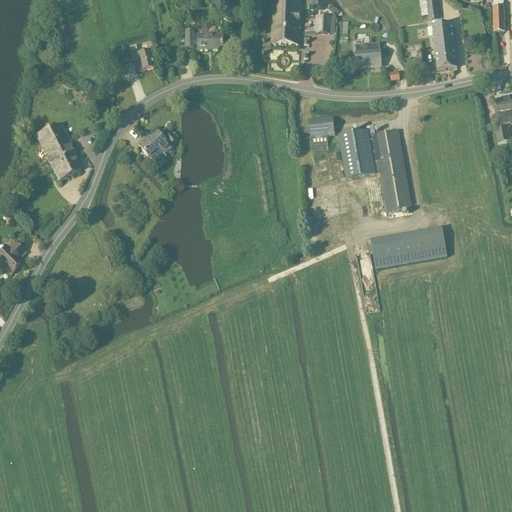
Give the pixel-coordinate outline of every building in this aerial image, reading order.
[(299,47),(301,4),(298,4),(298,0),(276,0),(276,3),(273,3),(271,46),(299,47)] [(439,20),(436,0),(426,0),(429,21),(439,20)] [(504,8),(493,9),(494,34),(505,33),(504,8)] [(330,36),(331,18),(317,18),(316,36),(330,36)] [(442,27),(447,71),(457,70),(452,26),(442,27)] [(437,72),(447,71),(442,27),(432,28),(437,72)] [(196,36),(196,37),(193,37),(193,32),(184,32),(184,50),(194,50),(194,46),(196,45),(196,51),(222,52),(222,36),(196,36)] [(381,69),(381,55),(369,56),(369,46),(355,47),(356,57),(355,57),(356,71),(381,69)] [(135,48),(129,49),(128,48),(121,50),(121,52),(115,53),(118,67),(132,63),(133,62),(137,61),(140,74),(154,70),(150,53),(137,56),(135,48)] [(427,66),(426,53),(416,54),(417,66),(427,66)] [(391,83),(400,82),(399,74),(390,75),(391,83)] [(497,115),(499,126),(511,123),(511,96),(508,97),(508,99),(495,101),(497,115)] [(309,121),(311,139),(334,137),(333,119),(309,121)] [(66,159),(76,154),(62,124),(35,137),(43,154),(51,171),(67,163),(66,159)] [(339,138),(346,181),(380,175),(387,215),(412,210),(399,132),(375,136),(373,126),(367,127),(368,133),(339,138)] [(497,145),(498,145),(500,153),(509,151),(507,143),(510,143),(507,128),(494,130),(497,145)] [(176,141),(170,134),(164,139),(170,146),(176,141)] [(147,158),(157,150),(162,157),(170,150),(157,135),(150,141),(148,139),(138,148),(147,158)] [(78,158),(76,154),(66,159),(67,163),(51,171),(58,184),(80,173),(74,160),(78,158)] [(442,229),(371,241),(376,272),(447,259),(442,229)] [(0,265),(11,277),(23,265),(18,260),(24,254),(15,245),(9,251),(6,248),(5,249),(3,247),(0,247),(0,265)] [(116,269),(111,257),(102,261),(107,272),(116,269)]
